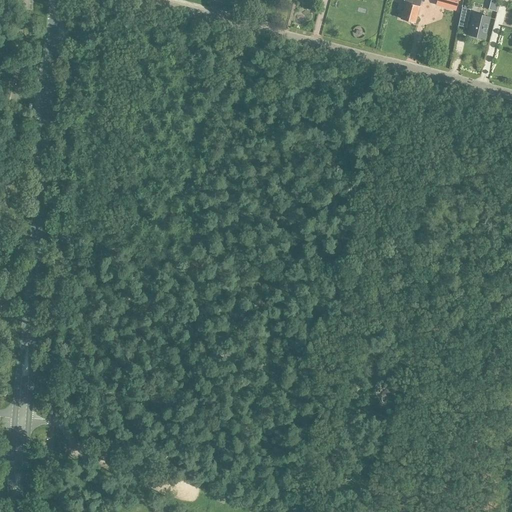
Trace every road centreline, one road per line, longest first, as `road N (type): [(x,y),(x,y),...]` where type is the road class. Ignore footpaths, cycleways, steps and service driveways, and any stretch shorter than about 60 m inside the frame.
road 1 (secondary): [(22,417),(54,0)]
road 2 (unclassified): [(511,94),(150,0)]
road 3 (unclassified): [(194,488),(89,455),(59,423),(22,417)]
